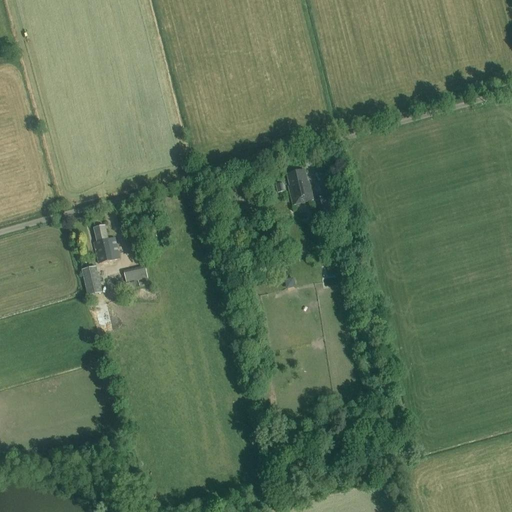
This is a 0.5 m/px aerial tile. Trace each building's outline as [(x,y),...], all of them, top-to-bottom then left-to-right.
[(292,206),(313,200),(309,182),(307,182),(304,170),(286,175),(289,187),(288,187),(292,206)] [(285,191),(283,183),(276,184),(278,193),(285,191)] [(319,199),(325,224),(337,221),(331,196),(319,199)] [(93,243),(98,264),(119,259),(114,238),(108,240),(104,226),(93,229),(97,242),(93,243)] [(102,293),(96,267),(81,271),(88,296),(102,293)] [(124,272),(127,282),(148,277),(146,267),(124,272)] [(129,281),(130,289),(137,287),(136,280),(129,281)]
